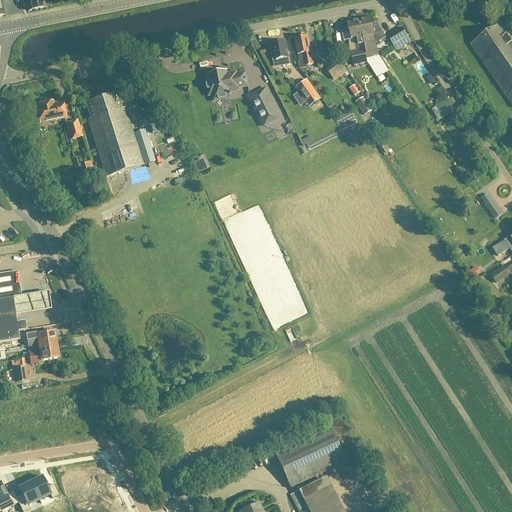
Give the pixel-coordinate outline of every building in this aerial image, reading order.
[(25,0),(28,12),(46,8),(44,0),(25,0)] [(377,27),(372,28),(370,18),(358,20),(364,49),(366,58),(377,56),(374,46),(378,44),(380,45),(378,42),(384,38),(386,40),(387,40),(377,27),(377,24),(376,24),(377,27)] [(364,49),(358,20),(346,23),(347,24),(345,25),(344,26),(345,31),(347,32),(348,32),(350,40),(354,40),(356,51),(350,52),(353,66),(366,63),(365,59),(366,58),(364,49)] [(401,28),(387,36),(396,51),(410,43),(401,28)] [(298,36),(299,39),(294,40),(297,55),(302,54),(304,66),(312,65),(307,37),(306,37),(305,35),(298,36)] [(511,39),(495,50),(497,52),(496,55),(498,58),(500,58),(510,71),(511,69),(511,39)] [(282,67),(289,66),(284,41),(271,44),(272,53),(271,53),(273,66),(281,65),(282,67)] [(365,59),(366,63),(376,78),(386,72),(377,56),(366,58),(365,59)] [(342,61),(329,66),(334,79),(347,73),(342,61)] [(226,75),(226,74),(226,72),(222,73),(208,76),(209,79),(205,79),(208,97),(212,96),(213,102),(231,99),(230,93),(239,91),(239,89),(247,87),(245,74),(236,75),(235,73),(226,75)] [(306,81),(298,87),(296,89),(309,108),(319,100),(306,81)] [(356,96),(362,92),(357,83),(351,87),(356,96)] [(265,89),(254,95),(249,98),(264,127),(281,119),(271,101),(265,89)] [(90,120),(87,121),(105,178),(153,162),(143,132),(132,135),(124,109),(121,110),(116,95),(85,105),(90,120)] [(362,99),(356,103),(364,116),(371,112),(362,99)] [(36,106),(39,124),(64,119),(61,103),(53,104),(52,103),(36,106)] [(345,131),(358,125),(354,115),(341,120),(345,131)] [(158,116),(149,118),(154,135),(163,132),(158,116)] [(64,125),(69,141),(82,138),(77,121),(64,125)] [(92,171),(89,162),(81,165),(84,174),(92,171)] [(481,200),(491,215),(497,210),(487,196),(481,200)] [(501,243),(492,249),(497,258),(509,250),(511,255),(511,235),(503,242),(501,244),(501,243)] [(504,266),(490,276),(496,284),(502,280),(510,274),(511,277),(511,265),(507,270),(504,266)] [(0,300),(12,299),(20,297),(17,273),(0,275),(0,300)] [(16,323),(15,317),(12,299),(0,300),(0,343),(19,341),(18,332),(26,331),(24,322),(16,323)] [(37,343),(55,340),(54,332),(48,333),(48,330),(42,331),(43,334),(36,335),(36,334),(25,336),(26,341),(37,340),(37,343)] [(39,353),(57,351),(55,340),(37,343),(37,340),(26,341),(27,347),(37,346),(38,352),(39,352),(39,353)] [(39,352),(38,352),(28,354),(30,366),(41,364),(41,363),(58,360),(57,351),(39,353),(39,352)] [(25,368),(14,370),(15,384),(27,382),(25,368)] [(307,445),(314,442),(311,436),(301,441),(305,447),(307,445)] [(278,449),(268,454),(270,460),(275,469),(286,464),(281,454),(278,449)] [(350,489),(366,481),(354,458),(339,465),(335,459),(327,463),(338,483),(345,479),(350,489)] [(308,471),(303,474),(314,496),(329,488),(315,461),(305,466),(308,471)] [(222,474),(211,479),(221,501),(236,494),(226,473),(229,471),(226,466),(220,469),(222,474)] [(98,469),(78,479),(85,492),(84,492),(88,501),(102,494),(98,486),(105,483),(98,469)] [(42,478),(30,483),(38,500),(49,495),(52,500),(59,497),(53,486),(47,489),(42,478)] [(282,489),(275,493),(285,511),(289,511),(300,507),(289,485),(289,486),(285,479),(278,482),(282,489)] [(27,506),(38,500),(30,483),(18,489),(22,496),(15,499),(18,505),(21,511),(27,511),(30,511),(27,506)] [(0,484),(0,511),(7,511),(19,506),(15,499),(13,495),(8,498),(1,486),(0,484)] [(98,501),(84,509),(85,511),(121,511),(117,503),(115,504),(114,502),(102,509),(98,501)] [(262,511),(258,503),(239,511),(262,511)]
